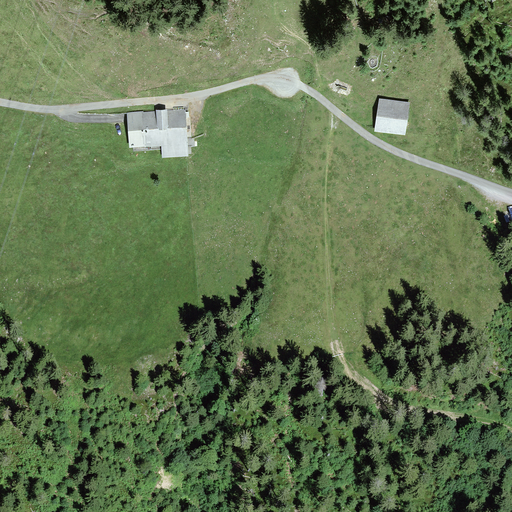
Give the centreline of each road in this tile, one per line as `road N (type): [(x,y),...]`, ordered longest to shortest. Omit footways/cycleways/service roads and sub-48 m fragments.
road 1 (track): [(348,121),(327,188),(324,252),(351,376),(394,407),(511,431)]
road 2 (track): [(0,102),(57,110),(175,99),(275,77),(322,100)]
road 3 (track): [(348,121),(398,152),(511,193)]
